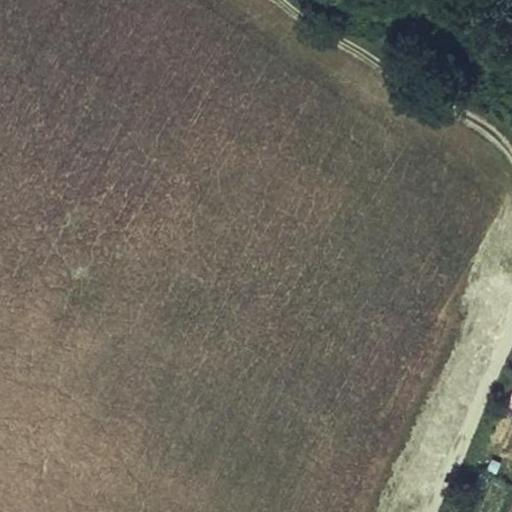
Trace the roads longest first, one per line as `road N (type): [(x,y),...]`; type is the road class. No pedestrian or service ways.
road 1 (track): [(279,0),(479,124),(511,154)]
road 2 (track): [(511,326),(432,511)]
